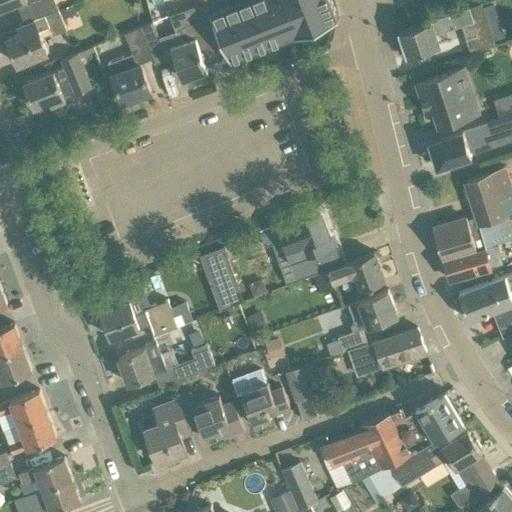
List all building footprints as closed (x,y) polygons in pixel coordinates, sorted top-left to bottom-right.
[(59,8),(56,0),(0,0),(0,9),(19,2),(22,8),(28,6),(33,18),(45,13),(59,8)] [(153,21),(141,25),(153,57),(155,62),(175,55),(183,79),(209,70),(204,55),(219,49),(208,18),(212,17),(206,0),(170,13),(176,30),(182,28),(186,40),(172,45),(164,48),(153,21)] [(236,0),(211,10),(232,60),(260,48),(264,47),(266,46),(270,44),(285,38),(294,35),(311,28),(315,26),(317,26),(321,24),(338,17),(331,0),(236,0)] [(73,3),(61,8),(64,17),(77,12),(73,3)] [(470,52),(495,44),(481,3),(400,30),(408,55),(440,44),(435,29),(439,28),(440,31),(466,23),(470,35),(465,36),(470,52)] [(67,28),(59,8),(45,13),(50,25),(53,34),(66,28),(67,28)] [(48,52),(39,29),(34,18),(18,25),(21,32),(8,37),(18,64),(48,52)] [(153,57),(141,25),(125,31),(134,52),(109,61),(123,101),(152,91),(141,62),(153,57)] [(54,71),(54,70),(24,82),(35,107),(50,100),(52,105),(66,99),(65,97),(91,86),(78,52),(63,58),(66,66),(54,71)] [(472,88),(471,85),(465,66),(417,82),(427,112),(434,109),(440,125),(472,114),(463,91),(472,88)] [(495,99),(500,115),(510,112),(505,96),(495,99)] [(511,112),(478,124),(482,134),(489,132),(493,145),(511,139),(511,112)] [(471,153),(479,150),(475,137),(482,134),(478,124),(429,140),(434,153),(432,157),(433,161),(437,163),(438,166),(472,155),(471,153)] [(467,218),(434,228),(443,258),(487,246),(480,224),(506,217),(505,215),(501,200),(511,196),(511,187),(506,166),(489,172),(466,180),(477,217),(468,219),(467,218)] [(511,196),(501,200),(505,215),(509,214),(511,212),(511,196)] [(315,256),(338,248),(333,232),(330,233),(322,209),(261,232),(266,245),(284,238),(298,278),(305,275),(301,263),(315,258),(315,256)] [(443,258),(449,278),(501,264),(495,244),(511,239),(511,223),(509,214),(505,215),(506,217),(480,224),(487,246),(443,258)] [(205,265),(225,257),(228,256),(224,246),(221,247),(201,254),(205,265)] [(306,276),(313,273),(344,261),(339,249),(315,258),(301,263),(305,275),(306,276)] [(344,262),(344,261),(313,273),(319,291),(336,285),(335,280),(355,273),(360,287),(385,279),(375,251),(344,262)] [(511,272),(478,284),(460,291),(470,320),(493,311),(503,337),(511,331),(511,272)] [(241,299),(233,279),(213,286),(221,307),(241,299)] [(0,282),(0,281),(0,306),(8,303),(0,282)] [(157,303),(151,305),(144,286),(127,293),(130,300),(102,310),(112,337),(140,327),(139,326),(149,322),(153,333),(189,319),(182,299),(159,307),(157,303)] [(368,325),(369,326),(399,315),(389,289),(348,304),(355,322),(351,324),(353,330),(338,336),(338,339),(342,350),(343,350),(355,346),(368,342),(362,328),(368,325)] [(248,316),(255,335),(269,330),(261,311),(248,316)] [(0,354),(24,346),(15,322),(0,327),(0,354)] [(368,343),(368,342),(355,346),(365,372),(383,366),(382,364),(426,347),(418,327),(373,341),(374,342),(368,343)] [(285,353),(280,336),(265,341),(271,358),(285,353)] [(177,363),(168,338),(119,356),(129,383),(155,373),(155,372),(167,368),(172,380),(215,364),(207,342),(191,349),(194,356),(177,363)] [(342,350),(338,339),(326,342),(331,353),(342,350)] [(0,382),(33,370),(24,346),(0,354),(0,382)] [(298,402),(313,396),(308,380),(318,377),(313,361),(287,370),(298,402)] [(290,407),(282,386),(271,390),(268,381),(267,381),(262,369),(233,380),(238,393),(243,392),(255,425),(272,419),(270,414),(290,407)] [(0,413),(14,409),(19,424),(49,412),(40,388),(0,403),(0,413)] [(387,436),(397,459),(421,446),(463,423),(464,422),(446,390),(406,414),(410,421),(400,426),(401,429),(387,436)] [(225,436),(244,429),(245,429),(235,400),(223,404),(220,395),(197,404),(192,391),(179,396),(180,397),(190,424),(191,428),(201,424),(207,439),(224,432),(225,436)] [(320,408),(329,405),(326,395),(316,399),(320,408)] [(146,427),(159,461),(187,450),(179,428),(190,424),(180,397),(156,406),(161,421),(146,427)] [(410,421),(406,414),(403,406),(362,423),(364,428),(325,443),(332,464),(344,459),(354,481),(361,478),(397,459),(387,436),(401,429),(400,426),(410,421)] [(11,443),(14,453),(58,436),(49,412),(19,424),(25,438),(11,443)] [(459,507),(482,491),(500,480),(480,448),(482,447),(477,439),(475,440),(468,429),(467,429),(463,423),(421,446),(397,459),(361,478),(376,504),(384,499),(382,496),(401,484),(402,486),(450,457),(457,468),(466,483),(450,493),(459,507)] [(0,468),(12,464),(7,451),(0,453),(0,468)] [(21,471),(25,481),(29,494),(74,477),(65,455),(21,471)] [(291,489),(299,508),(318,500),(314,492),(301,461),(282,469),(291,489)] [(0,482),(17,477),(12,464),(0,468),(0,482)] [(46,511),(82,499),(74,477),(29,494),(15,500),(19,511),(46,511)] [(511,511),(511,494),(504,485),(472,511),(511,511)] [(276,511),(289,511),(299,508),(291,489),(270,498),(276,511)] [(350,504),(342,489),(330,496),(338,510),(350,504)]
